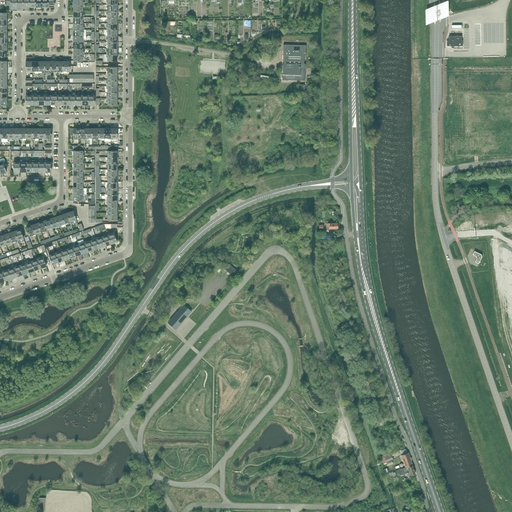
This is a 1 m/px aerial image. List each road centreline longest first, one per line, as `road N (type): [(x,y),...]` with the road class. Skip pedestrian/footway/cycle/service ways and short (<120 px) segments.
road 1 (tertiary): [(0,428),(53,406),(92,375),(168,267),(210,224),(270,194),(332,183)]
road 2 (primary): [(439,511),(377,328),(358,233)]
road 3 (unclassified): [(511,442),(441,233),(434,170)]
road 4 (residential): [(0,297),(128,252),(130,116)]
road 5 (residential): [(18,116),(19,18),(63,17),(63,0)]
road 6 (residential): [(0,224),(60,202),(62,116)]
